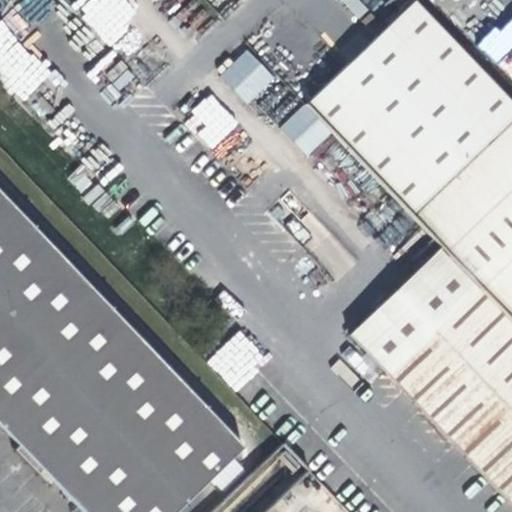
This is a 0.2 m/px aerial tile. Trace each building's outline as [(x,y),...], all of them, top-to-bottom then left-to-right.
[(439,245),(475,284),(511,321),(511,103),(413,0),(412,0),(303,104),(439,245)] [(511,11),(479,47),(497,64),(511,47),(511,11)] [(0,22),(0,79),(17,101),(48,77),(3,20),(0,22)] [(219,74),(247,104),(275,78),(247,48),(219,74)] [(211,94),(182,120),(210,150),(239,124),(211,94)] [(0,428),(80,511),(169,511),(241,445),(0,193),(0,428)] [(475,284),(439,245),(346,333),(383,371),(475,284)] [(511,321),(475,284),(383,371),(511,506),(511,321)] [(239,330),(206,361),(235,391),(267,360),(239,330)]
